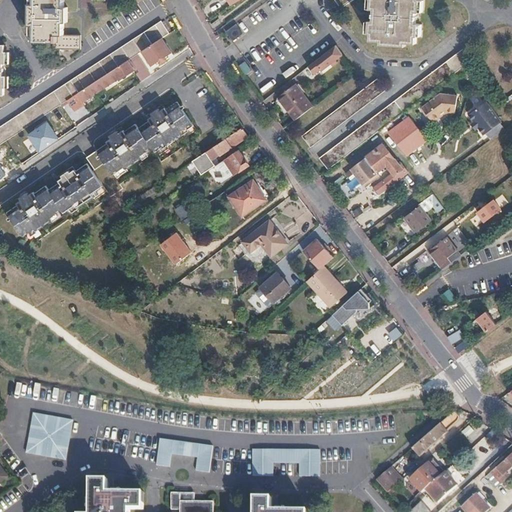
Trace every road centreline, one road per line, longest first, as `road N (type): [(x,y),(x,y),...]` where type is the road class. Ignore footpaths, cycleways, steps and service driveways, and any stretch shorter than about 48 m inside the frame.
road 1 (unclassified): [(214,66),(403,313)]
road 2 (residential): [(208,53),(0,196)]
road 3 (unclassified): [(403,313),(453,379),(511,425)]
road 4 (residential): [(176,0),(46,85)]
road 5 (residential): [(511,265),(443,285),(403,313)]
